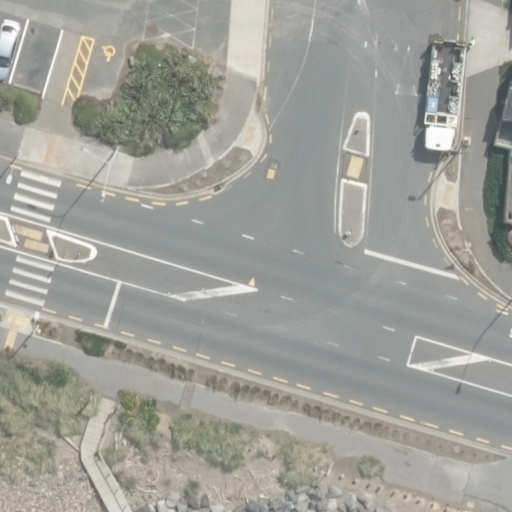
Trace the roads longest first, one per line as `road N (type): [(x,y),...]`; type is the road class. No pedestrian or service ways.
road 1 (secondary): [(324,328),(0,233)]
road 2 (unclassified): [(372,0),(352,250),(324,328)]
road 3 (secondary): [(511,382),(324,328)]
